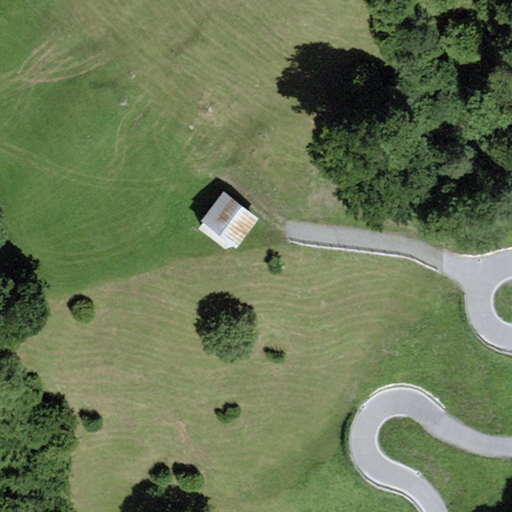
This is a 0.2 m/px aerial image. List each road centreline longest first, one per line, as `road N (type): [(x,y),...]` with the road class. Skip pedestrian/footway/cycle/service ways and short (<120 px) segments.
road 1 (track): [(510,261),(401,222),(303,230),(204,175),(148,264),(52,283),(8,247),(0,229)]
road 2 (track): [(511,425),(420,389),(399,387),(375,402),(376,442),(453,511)]
